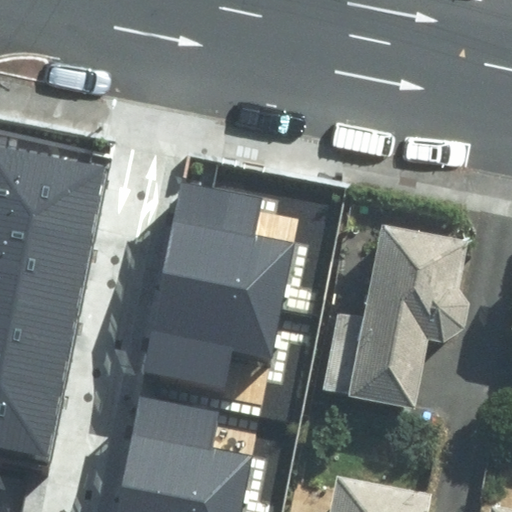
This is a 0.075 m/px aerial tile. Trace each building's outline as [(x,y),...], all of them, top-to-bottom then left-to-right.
[(105,169),(0,148),(0,240),(88,258),(105,169)] [(161,284),(280,308),(293,244),(257,237),(264,199),(182,182),(161,284)] [(454,358),(472,252),(373,235),(344,412),(419,425),(431,354),(454,358)] [(88,258),(0,240),(0,308),(75,323),(88,258)] [(270,357),(280,308),(161,284),(143,372),(226,389),(234,350),(270,357)] [(75,323),(0,308),(0,379),(61,392),(75,323)] [(61,392),(0,379),(0,447),(48,457),(61,392)] [(118,496),(198,511),(237,511),(249,456),(213,449),(221,410),(138,394),(118,496)] [(428,511),(431,500),(327,481),(321,511),(428,511)] [(198,511),(118,496),(114,511),(198,511)]
